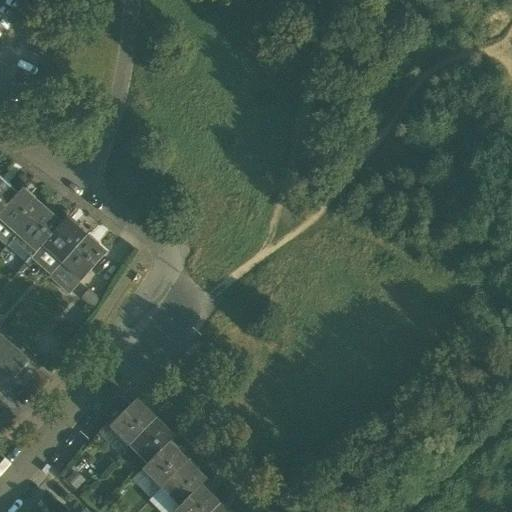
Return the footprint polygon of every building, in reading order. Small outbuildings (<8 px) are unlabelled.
[(0,214),(15,198),(0,183),(0,214)] [(15,198),(0,214),(0,222),(16,236),(40,209),(21,191),(15,198)] [(40,209),(16,236),(35,254),(40,248),(60,226),(40,209)] [(40,248),(60,266),(85,238),(65,221),(60,226),(40,248)] [(0,242),(6,248),(16,236),(0,222),(0,242)] [(29,260),(35,254),(16,236),(6,248),(25,265),(29,260)] [(105,256),(85,238),(60,266),(80,284),(105,256)] [(35,254),(29,260),(49,278),(60,266),(40,248),(35,254)] [(60,266),(49,278),(47,280),(67,297),(80,284),(60,266)] [(101,302),(88,290),(80,300),(93,312),(101,302)] [(0,360),(12,347),(3,340),(0,343),(0,360)] [(20,355),(12,347),(0,360),(0,367),(5,372),(20,355)] [(29,363),(20,355),(5,372),(13,380),(29,363)] [(13,380),(24,389),(39,372),(29,363),(13,380)] [(109,429),(128,448),(154,421),(135,403),(133,405),(109,429)] [(128,448),(147,466),(168,445),(173,440),(154,421),(128,448)] [(141,472),(160,490),(186,464),(168,445),(147,466),(141,472)] [(160,490),(179,509),(199,488),(205,483),(186,464),(160,490)] [(75,471),(65,481),(75,492),(85,482),(75,471)] [(175,511),(212,511),(218,507),(199,488),(179,509),(175,511)] [(157,511),(175,511),(179,509),(160,490),(148,503),(157,511)]
